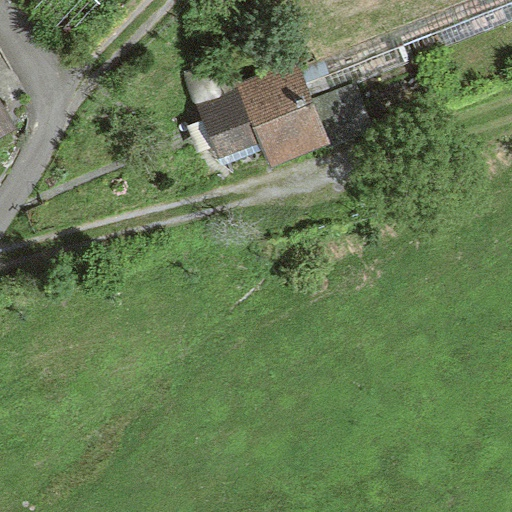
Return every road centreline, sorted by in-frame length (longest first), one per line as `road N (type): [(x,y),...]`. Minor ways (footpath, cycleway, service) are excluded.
road 1 (track): [(157,0),(59,104)]
road 2 (residential): [(59,104),(0,209)]
